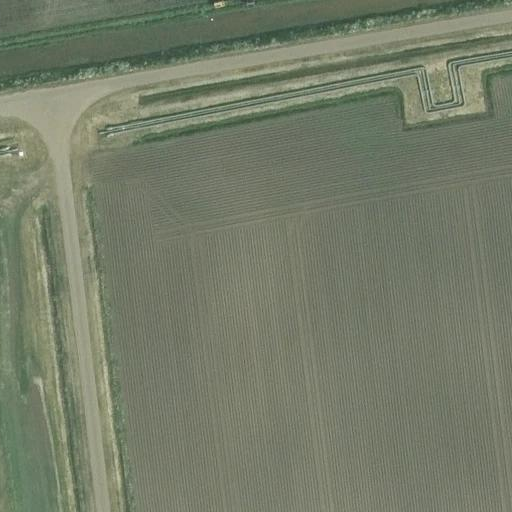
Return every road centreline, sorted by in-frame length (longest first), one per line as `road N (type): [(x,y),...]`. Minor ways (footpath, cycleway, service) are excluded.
road 1 (unclassified): [(51,94),(511,16)]
road 2 (unclassified): [(102,511),(51,94)]
